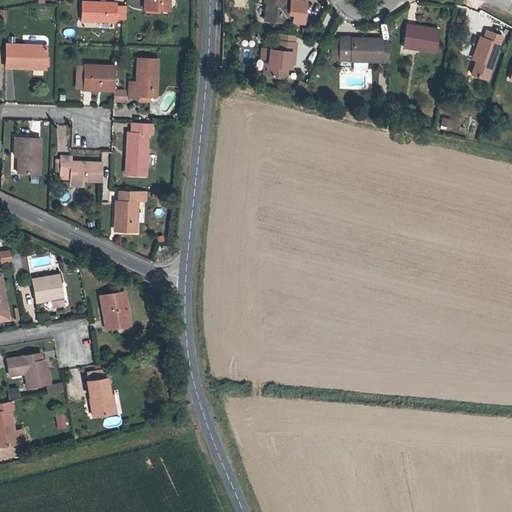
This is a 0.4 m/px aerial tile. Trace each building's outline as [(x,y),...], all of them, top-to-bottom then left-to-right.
[(144,0),(144,8),(146,8),(155,9),(168,9),(168,0),(144,0)] [(285,21),(286,12),(293,13),(293,20),(303,21),(305,0),(291,0),(291,1),(282,0),(265,0),(267,0),(265,19),(285,21)] [(115,2),(82,1),(81,19),(115,20),(115,18),(125,18),(126,5),(115,5),(115,2)] [(435,50),(438,29),(407,24),(404,45),(435,50)] [(480,36),(474,53),(478,55),(477,59),(472,73),(487,78),(502,35),(487,30),(484,37),(480,36)] [(281,33),(280,40),(294,42),(295,34),(281,33)] [(340,59),(381,60),(389,60),(389,43),(381,43),(382,38),(340,37),(340,59)] [(269,57),(268,74),(287,76),(288,66),(291,66),(291,61),(292,51),(295,51),(296,42),(294,42),(280,40),(278,40),(277,49),(263,48),(262,57),(266,57),(269,57)] [(29,64),(45,64),(46,45),(6,44),(6,66),(28,67),(29,64)] [(150,87),(155,87),(157,58),(137,57),(136,77),(139,78),(139,81),(135,80),(129,80),(128,96),(138,96),(138,101),(148,101),(149,95),(150,87)] [(75,88),(83,88),(84,64),(75,64),(75,88)] [(84,64),(83,88),(113,89),(114,65),(84,64)] [(293,96),(302,99),(309,84),(300,81),(293,96)] [(125,89),(113,89),(113,100),(124,100),(125,89)] [(443,116),(440,126),(450,129),(453,119),(443,116)] [(127,130),(126,152),(128,152),(128,173),(145,174),(147,132),(151,132),(152,122),(131,122),(131,130),(127,130)] [(21,156),(21,172),(38,173),(39,137),(15,137),(14,155),(21,156)] [(10,172),(21,172),(21,156),(14,155),(11,155),(10,172)] [(60,156),(60,159),(60,171),(60,175),(70,175),(70,179),(82,180),(100,181),(101,162),(71,161),(71,157),(60,156)] [(116,200),(115,214),(118,214),(117,231),(136,232),(138,201),(138,191),(119,190),(119,200),(116,200)] [(146,192),(138,191),(138,201),(146,201),(146,192)] [(0,319),(8,318),(0,273),(0,272),(0,319)] [(36,300),(50,297),(62,295),(58,274),(55,275),(52,275),(34,279),(32,279),(36,300)] [(105,327),(129,323),(123,291),(100,295),(105,327)] [(62,295),(50,297),(52,306),(63,304),(62,295)] [(42,362),(42,359),(41,352),(7,358),(10,374),(24,372),(26,386),(50,382),(47,361),(42,362)] [(93,415),(112,411),(109,394),(106,376),(86,380),(93,415)] [(47,393),(63,391),(61,382),(46,385),(47,393)] [(16,386),(6,388),(8,398),(18,396),(16,386)] [(0,445),(15,443),(24,442),(22,428),(13,429),(10,409),(12,409),(11,400),(0,401),(0,445)] [(56,415),(58,428),(65,426),(63,414),(56,415)]
